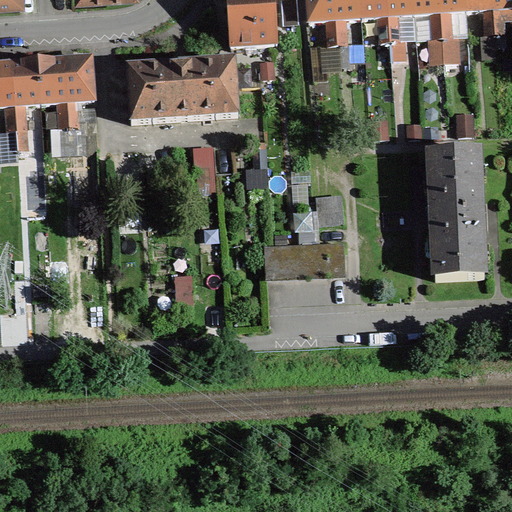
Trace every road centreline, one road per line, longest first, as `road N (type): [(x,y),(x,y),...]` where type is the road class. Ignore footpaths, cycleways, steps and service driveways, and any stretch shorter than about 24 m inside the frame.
road 1 (residential): [(270,340),(313,327),(511,317)]
road 2 (residential): [(0,35),(119,28),(163,0)]
